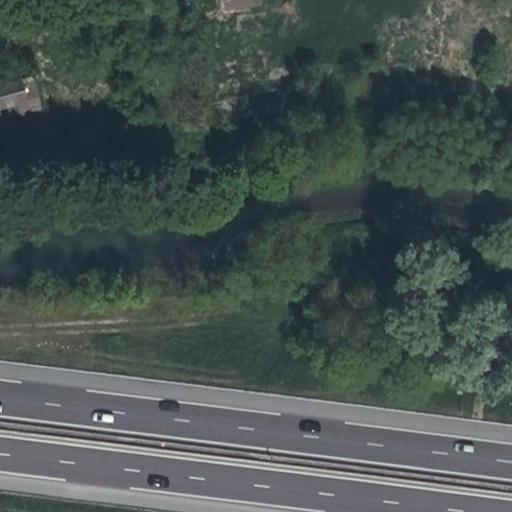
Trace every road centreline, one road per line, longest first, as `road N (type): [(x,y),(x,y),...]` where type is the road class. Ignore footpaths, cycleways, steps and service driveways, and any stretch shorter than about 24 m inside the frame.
road 1 (motorway): [(511,463),(0,398)]
road 2 (track): [(0,328),(163,325),(302,301),(511,288)]
road 3 (motorway): [(0,454),(460,511)]
